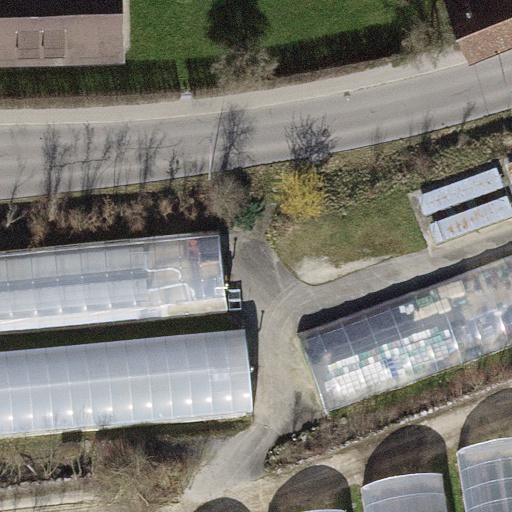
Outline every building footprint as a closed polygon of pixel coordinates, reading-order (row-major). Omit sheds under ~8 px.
[(0,0),(0,54),(124,53),(123,0),(0,0)] [(511,0),(448,0),(472,57),(511,41),(511,0)] [(222,231),(0,252),(0,334),(230,312),(222,231)] [(511,255),(298,333),(327,412),(511,344),(511,255)] [(247,335),(0,358),(0,440),(253,416),(247,335)] [(511,511),(511,448),(459,457),(467,511),(511,511)] [(363,493),(366,511),(449,511),(444,480),(363,493)]
